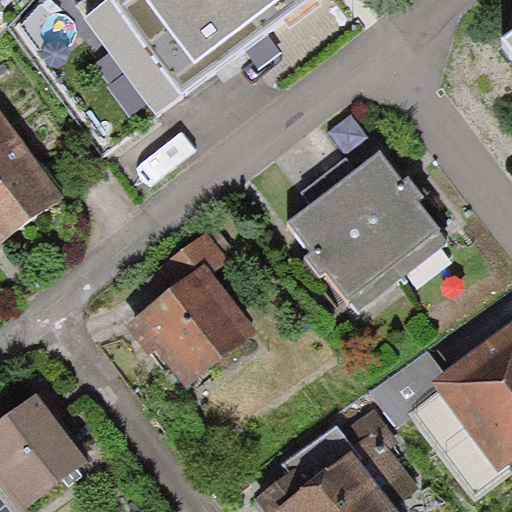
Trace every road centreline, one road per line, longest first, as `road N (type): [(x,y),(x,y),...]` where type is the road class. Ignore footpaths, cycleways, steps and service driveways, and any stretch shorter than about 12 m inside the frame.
road 1 (residential): [(50,308),(388,54)]
road 2 (residential): [(204,511),(50,308)]
road 3 (residential): [(388,54),(511,217)]
